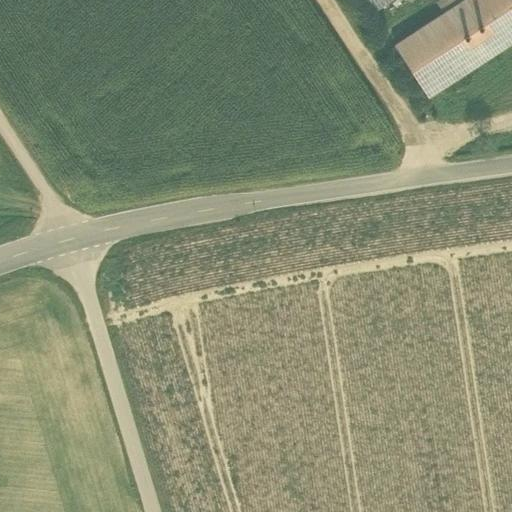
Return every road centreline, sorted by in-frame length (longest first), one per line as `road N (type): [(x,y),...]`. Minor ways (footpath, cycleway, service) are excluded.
road 1 (tertiary): [(511,163),(66,234)]
road 2 (unclassified): [(151,511),(66,234)]
road 3 (unclassified): [(66,234),(0,120)]
